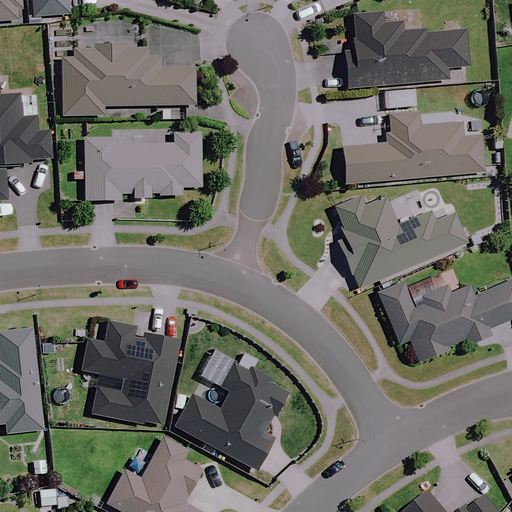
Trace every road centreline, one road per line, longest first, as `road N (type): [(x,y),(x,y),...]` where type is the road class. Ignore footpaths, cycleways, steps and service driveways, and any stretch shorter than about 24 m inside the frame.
road 1 (residential): [(257,39),(276,83),(274,136),(241,286)]
road 2 (residential): [(0,271),(109,264),(241,286)]
road 3 (residential): [(241,286),(295,315),(391,438)]
road 4 (residential): [(511,397),(391,438)]
